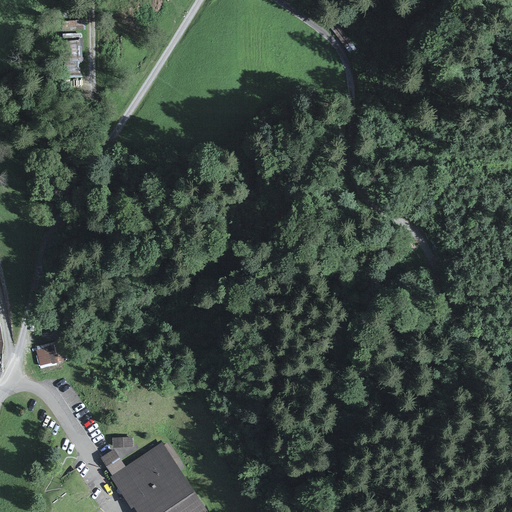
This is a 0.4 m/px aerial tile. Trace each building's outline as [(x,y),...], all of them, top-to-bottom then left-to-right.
[(61,72),(83,72),(82,33),(60,34),(61,72)] [(261,164),(255,191),(265,193),(271,166),(261,164)] [(42,365),(64,359),(61,344),(38,350),(42,365)] [(114,439),(114,446),(132,445),(132,438),(114,439)] [(204,511),(161,447),(116,477),(128,496),(132,496),(141,511),(204,511)] [(61,478),(77,503),(91,494),(74,469),(61,478)]
